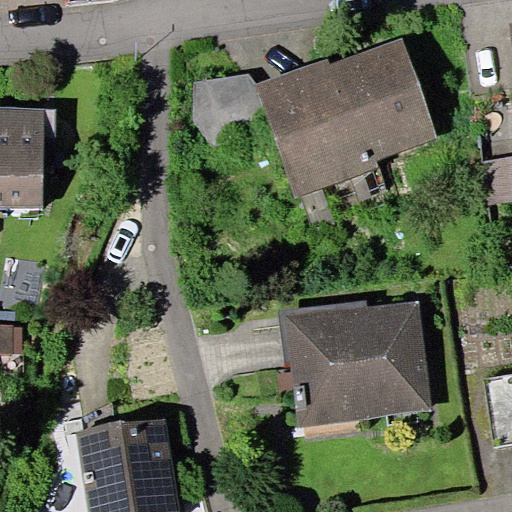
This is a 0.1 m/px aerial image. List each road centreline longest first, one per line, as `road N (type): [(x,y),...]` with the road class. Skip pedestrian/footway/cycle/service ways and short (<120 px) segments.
road 1 (residential): [(223,511),(154,237),(159,11)]
road 2 (residential): [(0,21),(159,11)]
